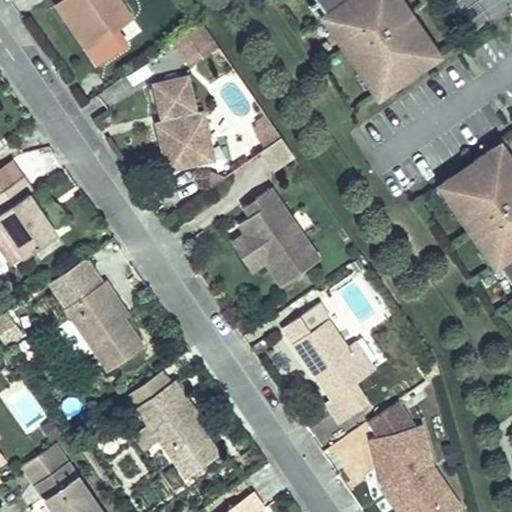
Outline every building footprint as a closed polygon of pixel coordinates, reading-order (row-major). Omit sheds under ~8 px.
[(87,32),(64,0),(57,0),(86,40),(131,8),(125,0),(115,0),(105,7),(111,16),(87,32)] [(64,0),(87,32),(111,16),(105,7),(115,0),(64,0)] [(326,0),(339,18),(335,20),(360,58),(364,55),(380,80),(399,67),(396,63),(409,54),(412,58),(434,44),(421,25),(426,22),(411,0),(326,0)] [(200,12),(173,31),(177,37),(198,22),(209,39),(216,34),(200,12)] [(198,22),(177,37),(189,53),(209,39),(198,22)] [(426,22),(421,25),(434,44),(439,40),(426,22)] [(409,54),(396,63),(399,67),(412,58),(409,54)] [(154,75),(162,108),(167,106),(168,112),(163,113),(157,114),(167,160),(198,153),(195,141),(210,138),(202,104),(195,105),(186,67),(154,75)] [(271,114),(250,129),(260,143),(281,129),(271,114)] [(293,146),(281,129),(260,143),(272,161),(293,146)] [(499,129),(494,133),(506,151),(511,148),(499,129)] [(459,156),(441,169),(457,193),(454,196),(479,232),(482,230),(511,274),(511,148),(506,151),(494,133),(472,147),(475,152),(462,161),(459,156)] [(210,138),(195,141),(198,153),(213,149),(210,138)] [(472,147),(459,156),(462,161),(475,152),(472,147)] [(0,157),(0,182),(21,168),(10,151),(0,157)] [(0,214),(23,247),(55,225),(52,220),(30,188),(27,184),(31,182),(21,168),(0,182),(0,214)] [(319,250),(263,169),(248,179),(261,198),(265,203),(258,207),(255,203),(251,206),(239,214),(247,224),(242,227),(261,254),(265,251),(283,275),(319,250)] [(261,198),(248,179),(237,186),(251,206),(255,203),(258,207),(265,203),(261,198)] [(42,180),(30,188),(52,220),(64,212),(42,180)] [(0,214),(0,240),(11,256),(23,247),(0,214)] [(242,227),(233,234),(252,260),(261,254),(242,227)] [(106,271),(65,298),(109,361),(144,337),(125,309),(110,288),(115,284),(106,271)] [(115,284),(110,288),(125,309),(130,305),(115,284)] [(319,365),(315,367),(330,389),(324,393),(339,413),(368,393),(354,374),(365,366),(346,338),(327,310),(292,334),(311,361),(315,359),(319,365)] [(11,312),(0,316),(0,340),(2,345),(21,338),(11,312)] [(354,332),(346,338),(365,366),(374,360),(354,332)] [(162,361),(127,384),(136,397),(170,373),(162,361)] [(170,373),(136,397),(185,467),(218,444),(193,407),(179,387),(184,384),(174,370),(170,373)] [(184,384),(179,387),(193,407),(198,404),(184,384)] [(406,407),(396,392),(367,412),(377,427),(406,407)] [(414,417),(406,407),(377,427),(369,429),(383,479),(390,477),(396,486),(391,490),(405,511),(416,511),(430,502),(436,511),(441,511),(460,499),(432,457),(421,416),(414,417)] [(55,434),(22,456),(35,475),(53,462),(50,458),(57,454),(51,446),(59,440),(55,434)] [(53,462),(35,475),(60,511),(108,511),(59,440),(51,446),(57,454),(50,458),(53,462)] [(390,477),(383,479),(391,490),(396,486),(390,477)] [(266,511),(260,503),(265,499),(253,482),(213,510),(213,511),(266,511)] [(436,511),(430,502),(416,511),(436,511)]
